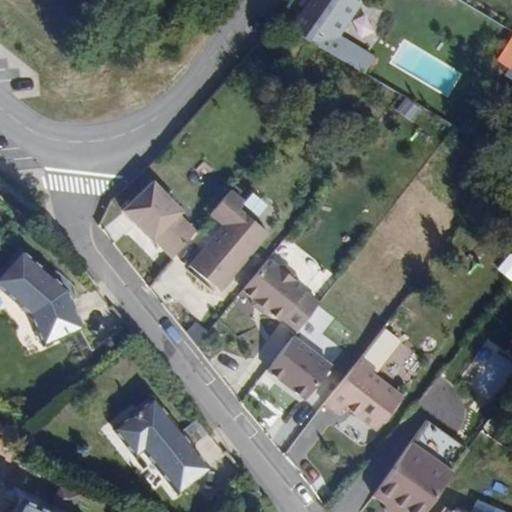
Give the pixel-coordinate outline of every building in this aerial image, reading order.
[(288,29),(337,58),(348,42),(337,35),(358,4),(354,0),(308,0),(306,3),(288,29)] [(280,13),(276,21),(284,26),(289,20),(280,13)] [(511,34),(511,30),(497,21),(486,41),(502,50),(511,34)] [(496,61),(507,68),(511,70),(511,34),(502,50),(496,61)] [(510,79),(511,80),(511,70),(507,68),(502,76),(510,79)] [(417,120),(425,105),(408,95),(399,109),(417,120)] [(465,120),(459,130),(478,142),(484,132),(465,120)] [(192,205),(160,174),(126,209),(174,256),(200,229),(183,213),(192,205)] [(239,187),(216,214),(229,224),(195,264),(225,289),(275,229),(248,205),(253,199),(239,187)] [(74,286),(32,246),(0,278),(0,282),(34,314),(47,341),(86,324),(74,286)] [(511,279),(511,250),(498,268),(511,279)] [(286,268),(275,259),(249,290),(285,321),(288,318),(300,327),(321,302),(307,291),(310,288),(299,278),(302,277),(288,265),(286,268)] [(154,282),(172,301),(193,281),(175,262),(154,282)] [(338,364),(297,333),(269,371),(310,401),(338,364)] [(378,366),(365,356),(328,403),(343,415),(350,407),(380,430),(407,395),(375,370),(378,366)] [(217,466),(162,393),(116,427),(140,459),(151,450),(183,492),(217,466)] [(427,511),(456,471),(415,443),(379,494),(391,503),(387,509),(391,511),(409,511),(411,509),(415,511),(427,511)] [(51,511),(20,497),(13,511),(51,511)]
